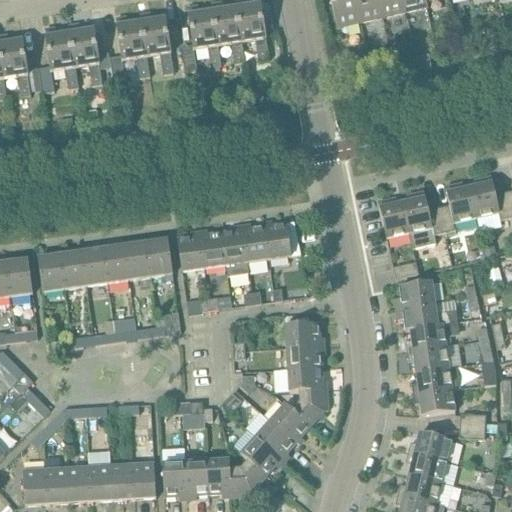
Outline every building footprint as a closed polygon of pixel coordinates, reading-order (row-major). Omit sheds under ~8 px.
[(360,25),(354,0),(329,0),(337,30),(360,25)] [(382,20),(377,0),(354,0),(360,25),(382,20)] [(404,15),(400,0),(377,0),(382,20),(404,15)] [(426,10),(423,0),(400,0),(404,15),(426,10)] [(423,0),(426,10),(428,10),(426,4),(443,0),(423,0)] [(236,10),(242,45),(255,43),(258,63),(269,62),(265,42),(266,42),(260,6),(246,8),(245,3),(240,4),(240,2),(235,3),(236,10)] [(211,6),(212,14),(218,49),(232,47),(235,67),(245,66),(242,45),(236,10),(223,12),(222,7),(216,7),(216,5),(211,6)] [(221,69),(218,49),(212,14),(199,16),(198,10),(193,11),(193,9),(187,10),(188,17),(193,48),(181,50),(185,75),(197,73),(194,53),(208,51),(211,71),(221,69)] [(140,17),(141,25),(147,60),(160,58),(163,78),(173,77),(170,56),(171,56),(165,21),(151,23),(150,18),(145,18),(145,16),(140,17)] [(150,80),(147,60),(141,25),(127,27),(127,21),(121,22),(121,20),(116,21),(117,28),(121,59),(109,61),(113,86),(125,84),(122,64),(136,62),(140,82),(150,80)] [(68,28),(69,36),(75,71),(89,69),(92,89),(102,87),(99,67),(94,32),(80,34),(79,29),(74,29),(73,27),(68,28)] [(75,71),(69,36),(56,38),(55,32),(50,33),(50,31),(44,32),(46,39),(45,39),(50,70),(38,72),(42,97),(54,95),(51,75),(65,72),(68,93),(78,91),(75,71)] [(0,38),(0,59),(4,82),(17,80),(20,100),(31,98),(27,78),(28,78),(22,43),(8,45),(7,40),(2,40),(2,38),(0,38)] [(500,224),(511,221),(505,196),(495,198),(490,179),(473,183),(475,189),(469,190),(476,222),(498,217),(500,224)] [(476,222),(469,190),(463,192),(462,186),(445,190),(449,208),(438,211),(444,236),(455,234),(454,227),(476,222)] [(434,239),(444,236),(438,211),(427,213),(423,194),(406,198),(408,204),(402,205),(409,237),(412,252),(436,247),(434,239)] [(386,242),(409,237),(402,205),(396,207),(395,201),(378,205),(386,242)] [(286,227),(264,230),(269,263),(291,260),(286,227)] [(264,230),(242,233),(247,266),(269,263),(264,230)] [(242,233),(221,236),(226,269),(227,280),(249,277),(247,266),(242,233)] [(221,236),(200,239),(204,272),(226,269),(221,236)] [(200,239),(177,242),(182,275),(204,272),(200,239)] [(173,277),(168,243),(145,246),(150,280),(173,277)] [(150,280),(145,246),(124,249),(129,283),(150,280)] [(487,261),(497,259),(495,247),(485,249),(487,261)] [(129,283),(124,249),(103,252),(107,286),(129,283)] [(107,286),(103,252),(81,255),(86,289),(107,286)] [(86,289),(81,255),(60,258),(65,292),(86,289)] [(65,292),(60,258),(38,262),(42,295),(65,292)] [(28,263),(6,266),(10,300),(32,297),(28,263)] [(418,277),(415,265),(393,271),(395,282),(418,277)] [(0,266),(0,300),(10,300),(6,266),(0,266)] [(400,302),(394,302),(396,313),(435,307),(432,285),(414,288),(399,290),(400,302)] [(465,291),(468,302),(476,301),(474,289),(465,291)] [(281,292),(273,293),(274,305),(283,304),(281,292)] [(260,295),(251,296),(253,308),(261,307),(260,295)] [(251,296),(243,297),(245,309),(253,308),(251,296)] [(482,298),(484,307),(497,305),(495,296),(482,298)] [(217,301),(209,302),(210,314),(219,313),(217,301)] [(476,301),(468,302),(470,314),(479,312),(476,301)] [(209,302),(200,303),(202,315),(209,314),(210,314),(209,302)] [(435,307),(396,313),(397,323),(403,322),(405,334),(410,333),(410,332),(457,325),(455,314),(450,313),(436,315),(435,307)] [(178,316),(156,320),(157,331),(159,339),(169,338),(181,336),(178,316)] [(103,323),(105,336),(134,332),(132,319),(103,323)] [(411,344),(405,345),(407,355),(446,349),(444,340),(454,338),(458,336),(457,325),(410,332),(410,333),(411,344)] [(492,328),(494,340),(503,338),(500,326),(492,328)] [(318,327),(285,329),(287,351),(320,350),(318,327)] [(157,331),(136,334),(137,343),(159,339),(157,331)] [(488,343),(486,331),(477,333),(480,345),(488,343)] [(15,336),(16,345),(38,342),(37,333),(15,336)] [(136,334),(114,337),(116,346),(137,343),(136,334)] [(4,336),(0,336),(0,347),(1,347),(16,345),(15,336),(5,338),(4,336)] [(114,337),(93,340),(94,349),(116,346),(114,337)] [(505,350),(503,338),(494,340),(497,352),(505,350)] [(93,340),(72,343),(73,351),(94,349),(93,340)] [(72,343),(50,346),(51,355),(73,351),(72,343)] [(488,343),(480,345),(482,356),(491,355),(488,343)] [(244,346),(232,346),(233,355),(245,354),(244,346)] [(446,349),(407,355),(408,365),(414,364),(416,375),(449,371),(458,369),(461,369),(458,348),(446,349)] [(320,350),(287,351),(288,373),(321,371),(320,350)] [(9,362),(2,354),(0,356),(0,364),(3,368),(9,362)] [(245,354),(233,355),(233,363),(245,362),(245,354)] [(3,368),(0,371),(0,376),(12,389),(24,377),(9,362),(3,368)] [(483,389),(496,388),(496,376),(493,365),(484,366),(481,366),(482,377),(483,389)] [(417,387),(411,387),(413,398),(452,392),(461,391),(458,369),(449,371),(416,375),(417,387)] [(288,373),(274,374),(275,396),(289,396),(298,395),(298,394),(322,392),(321,371),(288,373)] [(24,377),(12,389),(27,404),(34,398),(27,390),(33,385),(24,377)] [(253,377),(242,380),(242,385),(255,387),(253,377)] [(502,396),(511,395),(511,383),(502,383),(502,396)] [(242,385),(239,389),(249,396),(255,387),(242,385)] [(292,414),(291,415),(308,431),(323,414),(327,414),(326,392),(322,392),(298,394),(298,395),(299,406),(292,414)] [(452,392),(413,398),(414,408),(420,407),(422,419),(455,414),(452,392)] [(502,396),(503,408),(511,408),(511,395),(502,396)] [(232,397),(226,403),(235,411),(241,405),(232,397)] [(27,404),(28,405),(43,420),(50,414),(34,398),(27,404)] [(226,403),(221,409),(230,417),(235,411),(226,403)] [(190,405),(182,406),(182,418),(191,417),(190,405)] [(203,405),(190,405),(191,417),(204,417),(203,413),(203,405)] [(182,406),(173,406),(174,418),(182,418),(182,406)] [(139,408),(128,409),(129,418),(139,417),(139,408)] [(285,408),(270,425),(294,447),(308,431),(291,415),(292,414),(285,408)] [(128,409),(118,410),(119,418),(128,418),(129,418),(128,409)] [(85,412),(86,420),(96,420),(95,411),(85,412)] [(65,422),(86,420),(85,412),(63,413),(64,423),(65,422)] [(212,412),(203,413),(204,417),(204,425),(213,424),(212,412)] [(61,413),(36,437),(43,444),(64,423),(63,413),(61,413)] [(459,417),(459,429),(485,431),(485,419),(459,417)] [(270,425),(256,441),(280,463),(294,447),(270,425)] [(497,426),(498,431),(498,439),(507,439),(506,426),(497,426)] [(485,431),(459,429),(458,441),(484,443),(485,431)] [(0,431),(0,463),(4,459),(16,447),(0,431)] [(408,456),(446,465),(452,444),(419,435),(416,447),(411,446),(408,456)] [(36,437),(29,445),(35,451),(43,444),(36,437)] [(256,441),(241,458),(248,464),(248,463),(266,479),(280,463),(256,441)] [(508,445),(499,447),(502,460),(511,458),(508,445)] [(411,467),(409,478),(441,486),(446,465),(408,456),(406,466),(411,467)] [(229,463),(206,465),(208,498),(230,497),(229,473),(230,473),(229,463)] [(230,473),(229,473),(230,497),(230,500),(252,499),(251,495),(266,479),(248,463),(248,464),(240,472),(230,473)] [(206,465),(185,466),(187,499),(208,498),(206,465)] [(185,466),(162,467),(164,501),(187,499),(185,466)] [(131,468),(133,502),(156,501),(154,467),(131,468)] [(110,469),(112,504),(133,502),(131,468),(110,469)] [(88,471),(90,505),(112,504),(110,469),(88,471)] [(90,505),(88,471),(67,472),(69,506),(90,505)] [(69,506),(67,472),(45,473),(47,508),(69,506)] [(47,508),(45,473),(23,474),(25,509),(47,508)] [(493,489),(494,487),(495,478),(487,476),(485,488),(493,489)] [(441,486),(409,478),(406,489),(400,488),(398,497),(436,507),(441,486)] [(492,499),(498,500),(500,500),(503,488),(494,487),(493,489),(492,499)] [(442,511),(444,509),(436,507),(398,497),(395,507),(401,509),(400,511),(442,511)]
